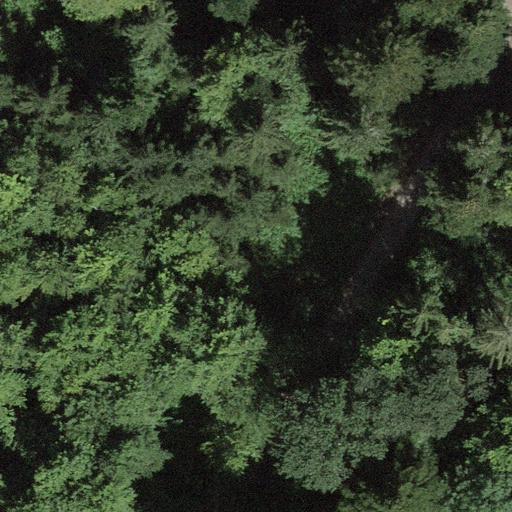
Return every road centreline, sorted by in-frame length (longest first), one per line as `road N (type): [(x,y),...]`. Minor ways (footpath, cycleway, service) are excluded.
road 1 (track): [(511,63),(233,480),(203,511)]
road 2 (track): [(511,455),(455,454),(233,480)]
